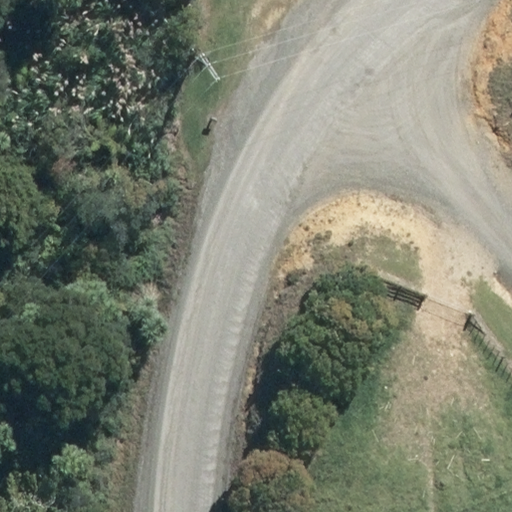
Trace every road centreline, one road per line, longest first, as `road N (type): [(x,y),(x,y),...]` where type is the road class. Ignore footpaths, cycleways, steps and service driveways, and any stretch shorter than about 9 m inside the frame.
road 1 (tertiary): [(187,511),(190,411),(226,261),(316,89),(403,0)]
road 2 (track): [(511,148),(424,0)]
